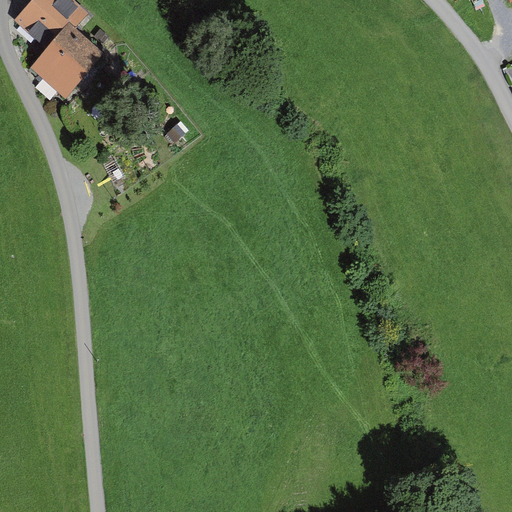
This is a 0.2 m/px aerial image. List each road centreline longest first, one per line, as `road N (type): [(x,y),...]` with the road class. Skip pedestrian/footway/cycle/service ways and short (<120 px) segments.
road 1 (track): [(101,511),(76,231),(49,138),(0,25)]
road 2 (residential): [(511,115),(468,35),(433,0)]
